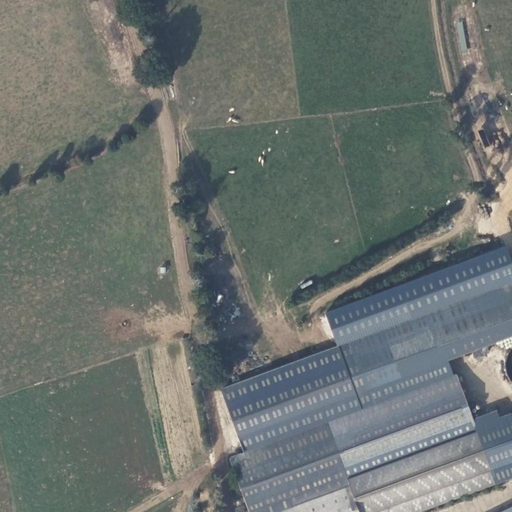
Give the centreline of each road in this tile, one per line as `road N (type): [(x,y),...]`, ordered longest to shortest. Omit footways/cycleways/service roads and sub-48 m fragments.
road 1 (track): [(127,0),(167,133),(228,511)]
road 2 (track): [(432,0),(442,90),(511,242)]
